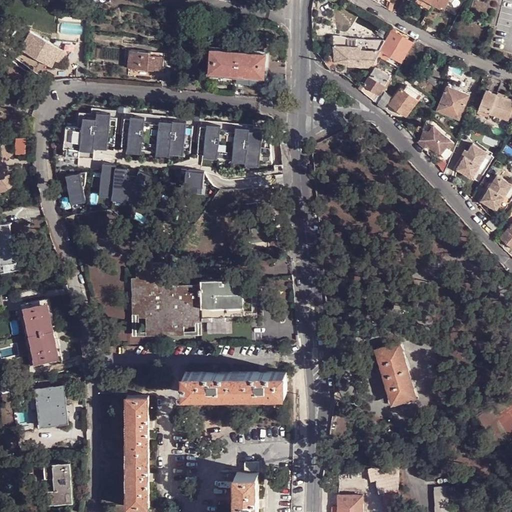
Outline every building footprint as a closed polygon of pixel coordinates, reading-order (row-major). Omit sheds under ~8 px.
[(13,33),(24,40),(30,29),(19,23),(13,33)] [(24,40),(21,46),(39,57),(40,55),(52,62),(55,57),(60,60),(65,49),(30,29),(24,40)] [(394,56),(403,61),(414,42),(392,29),(387,39),(382,49),(385,51),(394,56)] [(335,50),(349,50),(349,34),(334,34),(335,50)] [(382,49),(387,39),(356,38),(355,46),(363,46),(363,49),(381,50),(382,49)] [(129,64),(160,67),(161,52),(151,51),(151,48),(131,46),(129,64)] [(264,75),(266,51),(211,46),(209,70),(264,75)] [(151,51),(161,52),(160,67),(163,67),(165,49),(151,48),(151,51)] [(356,65),(372,66),(373,64),(381,50),(363,49),(356,49),(356,50),(356,59),(356,65)] [(349,58),(350,50),(349,50),(335,50),(335,56),(349,58)] [(51,64),(52,62),(40,55),(39,57),(51,64)] [(370,76),(365,84),(362,89),(375,100),(379,93),(380,93),(385,84),(389,77),(390,76),(375,67),(373,70),(374,70),(370,76)] [(434,83),(441,72),(434,68),(428,80),(434,83)] [(470,93),(471,90),(451,82),(449,81),(448,84),(470,93)] [(375,100),(378,103),(386,90),(388,86),(385,84),(380,93),(379,93),(375,100)] [(408,84),(404,88),(416,97),(420,92),(408,84)] [(459,117),(470,93),(448,84),(437,108),(459,117)] [(406,114),(418,99),(416,97),(404,88),(402,87),(391,102),(406,114)] [(480,107),(492,111),(498,93),(487,89),(480,107)] [(393,96),(386,90),(378,103),(384,108),(393,96)] [(492,111),(480,107),(479,109),(491,113),(509,120),(509,119),(511,112),(511,98),(504,96),(498,93),(492,111)] [(491,113),(479,109),(478,112),(489,117),(491,113)] [(96,120),(82,119),(79,152),(93,153),(93,150),(107,151),(110,115),(96,114),(96,120)] [(143,119),(130,118),(127,153),(140,155),(143,119)] [(172,124),(158,123),(155,156),(169,158),(170,155),(183,157),(186,124),(172,122),(172,124)] [(434,124),(428,132),(432,135),(444,144),(445,145),(450,137),(434,124)] [(220,127),(206,125),(203,159),(216,160),(220,127)] [(428,132),(423,128),(421,134),(418,141),(423,147),(427,143),(422,139),(428,132)] [(249,131),(236,129),(232,162),(245,164),(245,167),(259,168),(261,135),(248,133),(249,131)] [(422,139),(427,143),(432,135),(428,132),(422,139)] [(438,152),(444,144),(432,135),(427,143),(438,152)] [(474,177),(489,152),(475,142),(470,150),(467,155),(459,167),(474,177)] [(17,180),(3,160),(7,157),(0,146),(0,188),(2,191),(17,180)] [(491,149),(489,152),(474,177),(480,181),(497,153),(491,149)] [(115,167),(103,165),(98,205),(111,207),(111,201),(124,202),(128,171),(115,170),(115,167)] [(150,175),(139,171),(136,177),(147,182),(150,175)] [(203,175),(186,172),(183,193),(201,195),(203,175)] [(79,174),(65,178),(73,207),(87,203),(79,174)] [(511,185),(511,184),(498,176),(483,199),(498,209),(511,185)] [(511,200),(511,185),(498,209),(504,213),(511,200)] [(251,216),(254,238),(263,237),(263,238),(277,237),(275,214),(251,216)] [(511,223),(502,236),(511,245),(511,214),(511,216),(511,217),(511,223)] [(7,262),(20,260),(16,232),(12,232),(11,220),(0,221),(0,226),(3,245),(0,245),(3,262),(0,262),(0,270),(8,269),(7,262)] [(136,277),(130,276),(130,300),(136,300),(144,300),(144,304),(144,318),(182,317),(182,312),(182,308),(200,307),(200,304),(236,304),(242,304),(242,297),(241,290),(246,290),(246,282),(251,281),(251,271),(242,271),(242,267),(200,267),(200,271),(164,272),(159,272),(159,260),(164,260),(165,260),(164,250),(136,250),(136,264),(136,277)] [(7,262),(8,269),(21,268),(20,260),(7,262)] [(249,297),(255,303),(255,281),(251,281),(246,282),(246,290),(249,290),(249,297)] [(56,320),(51,295),(48,296),(53,320),(56,320)] [(34,306),(27,307),(30,323),(27,323),(28,328),(25,329),(27,339),(30,339),(31,342),(34,342),(37,357),(44,356),(45,364),(61,361),(56,335),(53,320),(48,296),(32,299),(34,306)] [(32,299),(22,301),(26,318),(27,323),(30,323),(27,307),(34,306),(32,299)] [(194,312),(193,318),(182,317),(144,318),(131,319),(131,333),(200,332),(200,307),(182,308),(182,312),(194,312)] [(65,360),(60,334),(56,335),(61,361),(65,360)] [(44,356),(37,357),(34,342),(31,342),(32,348),(36,366),(45,364),(44,356)] [(380,354),(394,401),(404,399),(405,402),(418,398),(402,343),(389,347),(390,352),(380,354)] [(240,392),(241,369),(222,370),(213,369),(186,369),(186,392),(240,392)] [(260,369),(241,369),(240,392),(288,392),(288,369),(268,369),(260,369)] [(65,384),(39,387),(42,423),(61,421),(69,420),(65,384)] [(39,427),(61,424),(61,421),(42,423),(39,387),(35,387),(39,427)] [(128,393),(129,445),(151,445),(150,427),(150,419),(150,393),(128,393)] [(151,471),(151,445),(129,445),(128,505),(150,505),(151,479),(151,471)] [(72,459),(53,459),(54,460),(45,461),(46,474),(47,474),(54,474),(63,473),(64,484),(55,484),(55,486),(50,486),(50,499),(51,500),(74,499),(72,459)] [(246,461),(246,470),(260,470),(259,462),(246,461)] [(402,477),(402,463),(371,470),(372,488),(383,486),(384,511),(403,511),(403,490),(402,477)] [(238,472),(238,511),(259,511),(260,507),(260,499),(260,473),(238,472)] [(54,474),(55,484),(64,484),(63,473),(54,474)] [(48,499),(50,499),(50,486),(55,486),(55,484),(54,474),(47,474),(48,499)] [(453,511),(453,488),(438,488),(438,511),(453,511)] [(340,511),(364,511),(364,497),(340,497),(340,511)]
